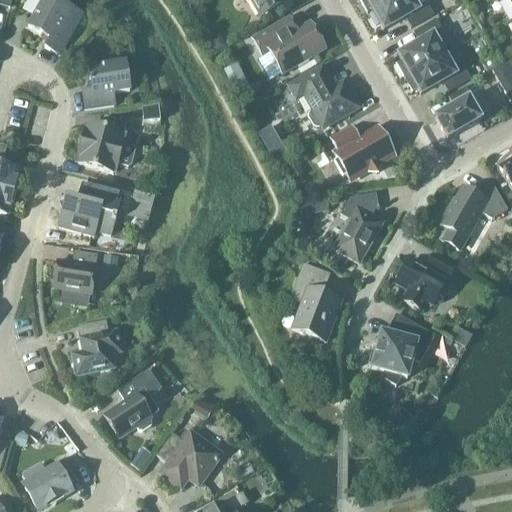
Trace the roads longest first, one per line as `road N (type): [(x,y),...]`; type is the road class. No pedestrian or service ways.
road 1 (residential): [(0,332),(61,98),(39,69),(18,70),(0,92)]
road 2 (residential): [(350,352),(357,314),(435,165)]
road 3 (residential): [(435,165),(417,152),(328,0)]
road 4 (residential): [(107,473),(47,405),(0,386)]
